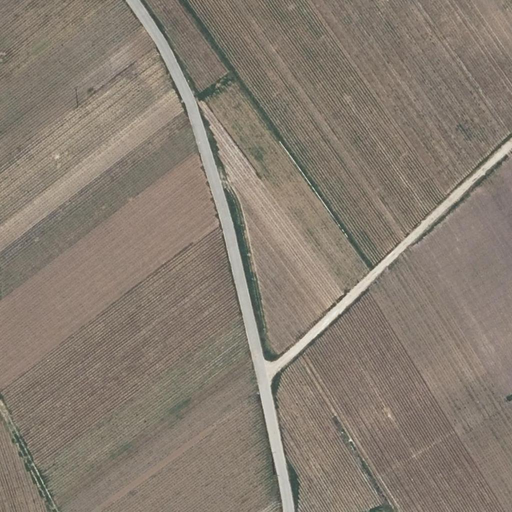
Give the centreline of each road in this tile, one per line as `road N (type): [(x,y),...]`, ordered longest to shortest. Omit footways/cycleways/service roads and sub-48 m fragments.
road 1 (track): [(132,0),(191,105),(227,224),(288,511)]
road 2 (track): [(262,381),(511,145)]
